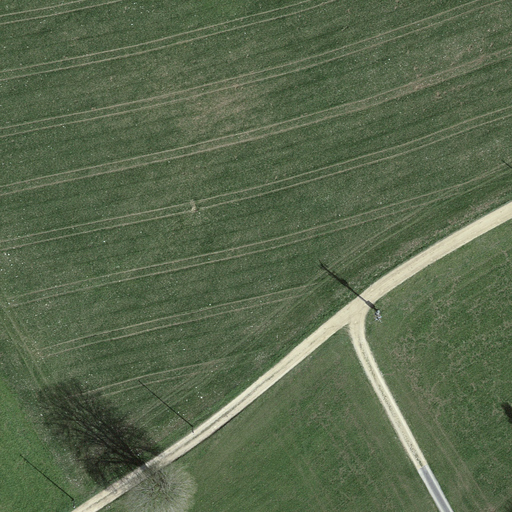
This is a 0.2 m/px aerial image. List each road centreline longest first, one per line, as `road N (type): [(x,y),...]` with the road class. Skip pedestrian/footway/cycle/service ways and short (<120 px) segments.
road 1 (track): [(85,511),(174,452),(403,265),(511,210)]
road 2 (track): [(345,313),(350,335),(453,511)]
